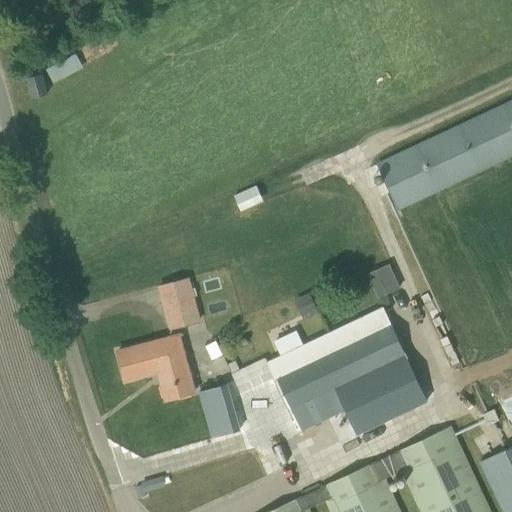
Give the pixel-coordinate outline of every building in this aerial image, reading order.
[(51,82),(83,69),(77,55),(45,67),(51,82)] [(46,94),(41,74),(27,78),(32,98),(46,94)] [(511,98),(375,163),(384,183),(396,209),(434,191),(452,183),(474,172),(511,154),(511,98)] [(235,210),(257,200),(250,185),(228,196),(235,210)] [(373,295),(396,286),(386,261),(363,271),(373,295)] [(170,327),(200,319),(189,277),(159,285),(170,327)] [(308,300),(294,306),(299,317),(313,311),(308,300)] [(342,369),(399,340),(383,307),(325,335),(342,369)] [(267,363),(284,397),(342,369),(325,335),(267,363)] [(194,392),(189,372),(186,363),(183,364),(176,336),(117,351),(125,380),(158,371),(165,399),(194,392)] [(399,340),(342,369),(284,397),(300,430),(414,376),(399,340)] [(227,383),(198,392),(211,439),(241,430),(227,383)] [(265,511),(310,511),(308,507),(324,500),(329,511),(401,511),(385,477),(400,470),(420,511),(490,511),(449,426),(265,511)] [(503,511),(511,511),(511,445),(479,461),(503,511)]
